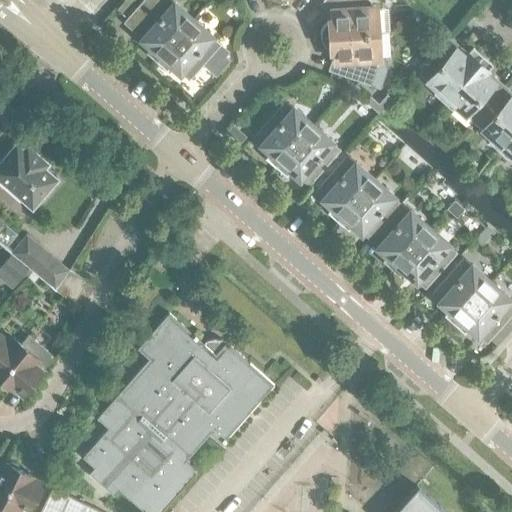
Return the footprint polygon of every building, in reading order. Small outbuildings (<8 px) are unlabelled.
[(156,60),(193,18),(171,0),(141,0),(126,18),(152,42),(150,45),(151,46),(146,51),(156,60)] [(321,32),(320,35),(378,31),(376,6),(369,0),(322,0),(323,0),(332,9),(333,19),(329,19),(329,20),(327,22),(325,23),(323,25),(322,28),(321,30),(321,32)] [(221,43),(193,18),(156,60),(166,69),(171,64),(172,65),(175,62),(191,76),(221,43)] [(378,31),(320,35),(321,37),(322,40),(323,42),(324,44),(326,46),(328,47),(331,48),(331,49),(335,49),(335,59),(332,70),(380,87),(386,70),(386,66),(385,63),(383,60),(379,58),(380,57),(378,31)] [(443,100),(483,55),(473,46),(468,52),(467,51),(465,54),(448,39),(415,75),(417,77),(420,74),(437,88),(434,92),(443,100)] [(455,105),(473,121),(503,87),(486,72),(489,70),(488,69),(493,64),(483,55),(443,100),(452,108),(455,105)] [(489,140),(498,148),(511,132),(511,95),(503,87),(473,121),(492,137),(489,140)] [(16,113),(3,102),(0,98),(0,122),(2,120),(6,124),(16,113)] [(276,165),(312,124),(285,99),(255,133),(272,147),(269,150),(270,151),(266,156),(276,165)] [(340,148),(312,124),(276,165),(286,174),(291,169),(292,170),(294,167),(311,182),(340,148)] [(511,132),(498,148),(507,156),(510,153),(511,154),(511,132)] [(0,177),(32,205),(57,176),(44,165),(48,161),(27,142),(23,147),(16,141),(0,159),(0,177)] [(337,220),(374,178),(346,154),(317,187),(334,202),(331,205),(332,205),(327,211),(337,220)] [(401,202),(374,178),(337,220),(348,229),(352,224),(353,224),(356,221),(372,236),(401,202)] [(454,199),(447,207),(456,216),(463,207),(454,199)] [(392,268),(429,227),(401,202),(372,236),(388,250),(386,253),(387,254),(382,259),(392,268)] [(17,233),(0,218),(0,242),(27,265),(33,271),(39,275),(56,290),(69,268),(26,233),(13,249),(7,244),(17,233)] [(457,251),(429,227),(392,268),(403,277),(407,272),(408,273),(411,270),(427,284),(457,251)] [(161,243),(146,259),(160,273),(176,257),(161,243)] [(10,253),(1,264),(19,279),(24,273),(22,271),(26,266),(10,253)] [(454,322),(491,281),(463,256),(433,290),(450,304),(448,307),(449,308),(444,314),(454,322)] [(28,277),(33,271),(27,265),(26,266),(22,271),(24,273),(28,277)] [(88,280),(70,269),(63,279),(81,291),(88,280)] [(39,275),(33,271),(28,277),(34,281),(39,275)] [(56,290),(75,301),(81,291),(63,279),(56,290)] [(511,312),(511,299),(491,281),(454,322),(464,332),(469,326),(470,327),(473,324),(489,339),(511,312)] [(207,340),(204,343),(169,311),(137,347),(149,357),(96,416),(108,426),(82,456),(93,466),(88,472),(113,494),(118,488),(145,511),(159,511),(196,470),(184,460),(189,455),(209,432),(221,442),(274,383),(226,340),(225,342),(222,339),(207,340)] [(42,370),(54,355),(28,334),(21,343),(13,337),(0,352),(0,379),(0,380),(12,389),(14,386),(24,395),(43,371),(42,370)] [(314,380),(319,384),(323,379),(318,375),(314,380)] [(0,511),(25,511),(27,508),(30,509),(42,484),(30,478),(32,475),(19,469),(18,464),(12,461),(7,463),(5,461),(0,470),(0,511)] [(446,511),(416,485),(393,511),(446,511)] [(104,511),(53,486),(39,511),(104,511)]
